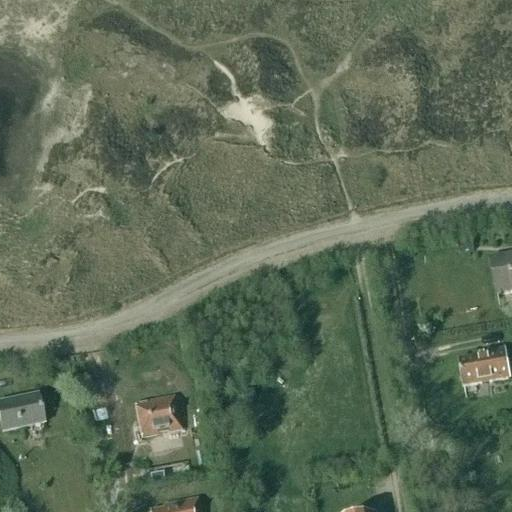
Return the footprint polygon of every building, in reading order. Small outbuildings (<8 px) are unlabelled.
[(475,253),(474,241),(458,243),(460,254),(475,253)] [(511,256),(490,260),(497,297),(511,294),(511,256)] [(473,360),(458,363),(462,389),(510,381),(505,351),(472,357),(473,360)] [(251,392),(241,395),(244,403),(254,400),(251,392)] [(37,397),(0,404),(0,426),(2,436),(43,427),(37,397)] [(141,440),(181,432),(174,399),(134,407),(141,440)] [(163,511),(159,511),(198,511),(197,501),(162,508),(163,511)]
